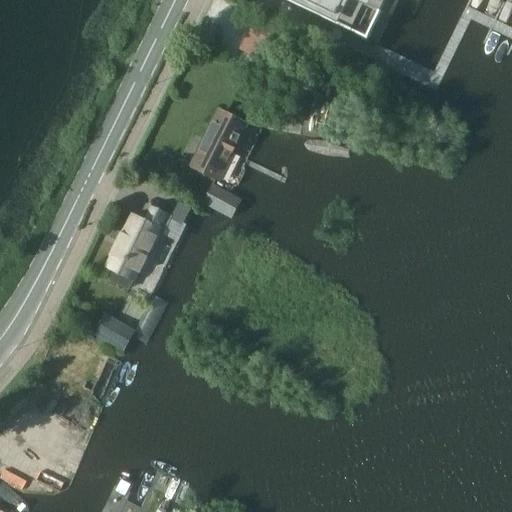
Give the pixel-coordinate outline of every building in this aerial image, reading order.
[(285,0),(353,32),(379,45),(400,0),(418,0),(420,1),(420,0),(285,0)] [(280,30),(258,19),(247,40),(241,50),(262,62),(268,52),(280,30)] [(220,177),(246,125),(220,112),(194,165),(220,177)] [(232,215),(242,196),(215,182),(205,200),(232,215)] [(112,257),(109,265),(116,268),(115,270),(110,281),(129,290),(135,277),(136,278),(137,278),(147,257),(161,229),(164,231),(170,219),(182,226),(191,209),(178,202),(177,202),(170,216),(148,205),(147,206),(143,215),(141,219),(132,215),(125,231),(127,232),(118,251),(115,250),(112,257)] [(81,319),(64,310),(60,318),(77,327),(81,319)] [(125,352),(137,331),(107,314),(95,335),(125,352)]
